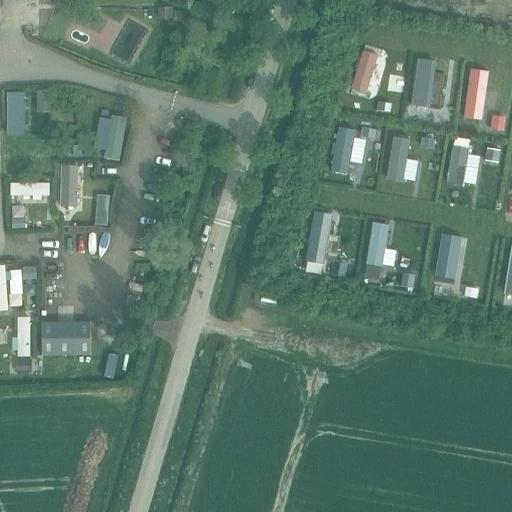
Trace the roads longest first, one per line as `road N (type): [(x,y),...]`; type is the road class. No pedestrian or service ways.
road 1 (track): [(191,322),(257,343),(274,332),(511,364)]
road 2 (unclassified): [(137,511),(221,225)]
road 3 (residential): [(12,57),(251,126)]
road 4 (residential): [(251,126),(287,0)]
